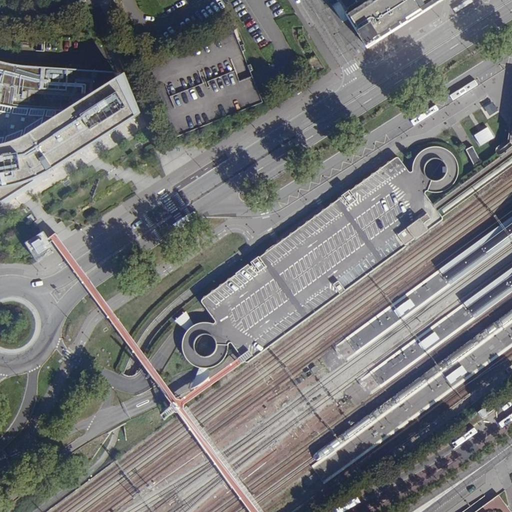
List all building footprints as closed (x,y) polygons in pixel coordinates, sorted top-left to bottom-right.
[(372,0),(371,1),(370,0),(363,0),(345,12),(368,48),(441,0),(372,0)] [(173,138),(263,103),(256,85),(251,73),(253,72),(251,67),(249,68),(243,53),(245,52),(243,47),(240,49),(238,44),(232,30),(143,66),(173,138)] [(0,202),(47,172),(0,157),(0,155),(32,136),(41,142),(47,136),(51,131),(48,126),(68,113),(136,118),(115,72),(29,68),(2,64),(0,63),(0,202)] [(0,155),(0,157),(47,172),(136,118),(68,113),(48,126),(51,131),(47,136),(41,142),(32,136),(0,155)] [(475,136),(481,147),(495,138),(489,127),(475,136)] [(238,350),(240,352),(240,353),(242,356),(244,359),(248,363),(443,219),(436,209),(426,194),(428,192),(436,193),(443,192),(449,189),(455,184),(458,177),(459,170),(459,166),(458,163),(455,156),(450,151),(443,148),(436,146),(429,147),(422,151),(417,156),(413,162),(412,169),(409,172),(398,156),(351,191),(350,190),(341,196),(343,197),(277,246),(261,257),(260,255),(236,273),(237,274),(201,301),(203,303),(210,313),(215,321),(213,323),(206,322),(200,322),(197,323),(191,327),(186,331),(185,334),(182,340),(182,347),(183,353),(186,359),(191,364),(196,367),(203,368),(209,368),(215,366),(218,365),(223,360),(227,355),(228,352),(229,345),(232,342),(238,350)] [(481,163),(473,147),(467,150),(475,166),(481,163)] [(453,283),(511,239),(511,218),(443,269),(453,283)] [(32,241),(38,250),(46,244),(43,240),(40,236),(32,241)] [(511,270),(461,308),(471,321),(511,290),(511,270)] [(478,413),(483,418),(495,410),(490,404),(478,413)] [(511,511),(511,482),(489,502),(487,499),(484,494),(459,511),(511,511)]
